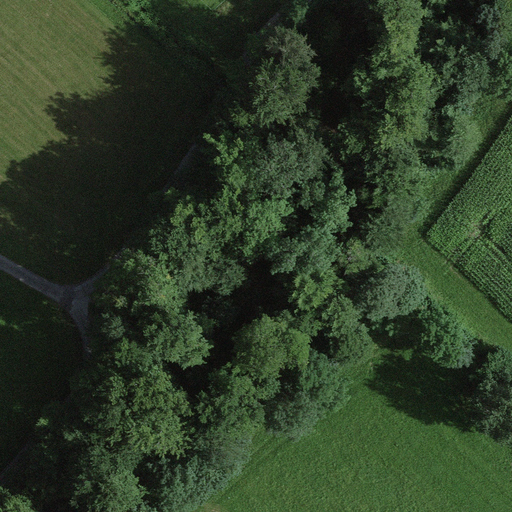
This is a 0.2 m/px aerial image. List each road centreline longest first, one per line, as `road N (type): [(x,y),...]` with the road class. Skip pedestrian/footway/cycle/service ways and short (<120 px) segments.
road 1 (track): [(306,0),(232,74),(113,266),(68,301),(0,263)]
road 2 (track): [(68,301),(85,338),(82,372),(0,495)]
